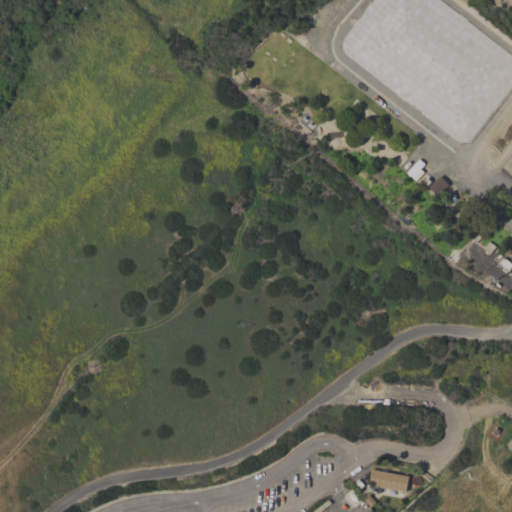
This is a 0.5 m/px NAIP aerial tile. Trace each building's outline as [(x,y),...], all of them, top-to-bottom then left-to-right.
[(345,54),(342,50),(341,46),(341,42),(343,38),(364,11),(363,11),(370,2),(371,2),(372,0),(440,0),(457,13),(458,12),(467,20),(467,21),(511,55),(511,84),(499,102),(499,103),(492,112),(492,111),(472,137),(468,140),(464,142),(459,141),(455,139),(405,101),(404,101),(395,94),(396,93),(345,54)] [(429,186),(437,195),(449,185),(441,176),(429,186)] [(406,491),(408,475),(370,471),(368,486),(406,491)] [(378,478),(377,486),(367,485),(366,492),(405,499),(408,483),(378,478)] [(313,511),(321,511),(332,502),(328,498),(313,511)]
